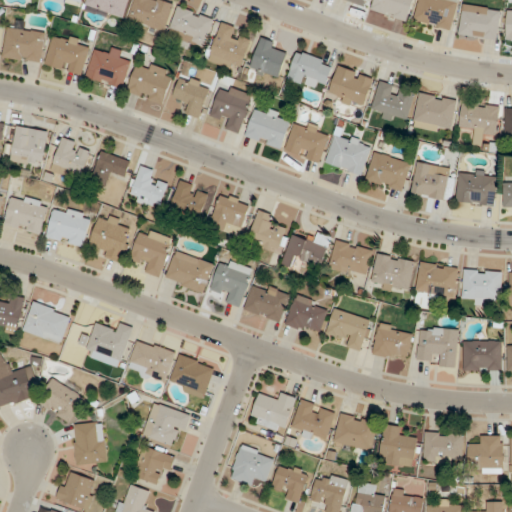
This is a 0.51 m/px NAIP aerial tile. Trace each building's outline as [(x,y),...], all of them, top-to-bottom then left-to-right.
[(130,0),(87,0),(86,5),(125,17),(130,0)] [(175,3),(166,0),(135,0),(128,19),(165,32),(175,3)] [(414,0),(375,0),(372,12),(409,21),(414,0)] [(452,30),(459,0),(419,0),(414,21),(452,30)] [(502,9),(464,3),(459,34),(497,40),(502,9)] [(169,36),(206,47),(215,17),(178,6),(169,36)] [(209,61),(241,71),(251,42),(232,36),(235,26),(221,21),(209,61)] [(5,58),(43,62),(46,30),(8,26),(5,58)] [(92,42),(55,32),(46,65),(83,74),(92,42)] [(288,56),(279,53),(283,44),(262,36),(250,67),(279,78),(288,56)] [(131,63),(122,60),(125,50),(108,45),(105,54),(94,51),(87,78),(123,89),(131,63)] [(316,88),(318,80),(328,84),(335,62),(298,50),(288,79),(316,88)] [(177,73),(148,62),(146,66),(138,63),(128,91),(164,105),(177,73)] [(328,97),(364,108),(375,76),(338,64),(328,97)] [(211,83),(180,75),(174,97),(185,100),(183,111),(203,116),(211,83)] [(416,91),(380,81),(372,114),(408,123),(416,91)] [(254,93),(221,84),(212,114),(230,119),(228,129),(243,133),(254,93)] [(458,98),(419,92),(414,127),(452,133),(458,98)] [(497,137),(501,105),(463,101),(460,131),(475,133),(473,144),(485,146),(486,135),(497,137)] [(286,113),(266,107),(264,114),(254,111),(246,137),(283,149),(291,124),(283,121),(286,113)] [(332,132),(298,119),(286,150),(320,163),(332,132)] [(44,166),(47,141),(36,139),(38,129),(14,126),(9,161),(44,166)] [(364,175),(374,143),(336,132),(326,164),(364,175)] [(74,172),(83,175),(92,148),(63,138),(51,171),(72,178),(74,172)] [(131,161),(103,151),(93,179),(110,185),(113,176),(124,181),(131,161)] [(367,182),(404,191),(412,161),(375,151),(367,182)] [(449,177),(451,167),(418,161),(412,194),(453,202),(457,179),(449,177)] [(167,186),(155,182),(158,172),(141,166),(131,198),(160,207),(167,186)] [(458,202),(494,205),(496,172),(460,169),(458,202)] [(170,209),(198,221),(210,191),(182,180),(170,209)] [(251,203),(221,192),(210,225),(240,235),(251,203)] [(6,225),(43,234),(50,202),(13,193),(6,225)] [(47,237),(84,247),(93,215),(56,204),(47,237)] [(289,231),(277,226),(280,218),(260,210),(247,241),(280,254),(289,231)] [(90,251),(123,262),(133,232),(123,229),(125,220),(103,212),(90,251)] [(174,238),(142,227),(132,256),(149,262),(146,271),(162,276),(174,238)] [(296,257),(323,265),(332,236),(314,230),(311,240),(293,234),(284,264),(293,266),(296,257)] [(375,249),(338,239),(330,269),(367,278),(375,249)] [(166,280),(205,293),(215,262),(176,250),(166,280)] [(416,260),(378,252),(371,285),(409,293),(416,260)] [(213,287),(232,293),(229,303),(242,307),(254,267),(222,257),(213,287)] [(455,298),(460,267),(421,261),(417,292),(455,298)] [(494,304),(494,298),(502,298),(503,270),(464,269),(464,303),(494,304)] [(262,288),(254,285),(244,310),(281,323),(292,294),(264,283),(262,288)] [(321,336),(331,306),(297,294),(287,324),(321,336)] [(11,303),(0,301),(0,328),(20,332),(26,298),(12,295),(11,303)] [(24,330),(62,344),(73,314),(35,300),(24,330)] [(374,320),(337,308),(330,330),(349,337),(346,345),(364,351),(374,320)] [(132,334),(98,322),(93,336),(85,333),(81,343),(89,346),(86,355),(121,367),(132,334)] [(409,361),(415,329),(380,323),(374,354),(409,361)] [(457,366),(460,329),(421,325),(418,362),(457,366)] [(128,371),(167,383),(177,350),(138,339),(128,371)] [(503,341),(464,341),(464,371),(503,371),(503,341)] [(0,407),(34,398),(31,386),(39,384),(34,366),(11,372),(4,348),(0,348),(0,407)] [(217,366),(181,353),(169,385),(205,398),(217,366)] [(40,401),(74,421),(88,398),(55,377),(40,401)] [(260,394),(251,421),(286,433),(298,397),(276,390),(273,399),(260,394)] [(327,443),(338,412),(302,400),(291,431),(327,443)] [(155,402),(144,436),(173,445),(178,430),(186,433),(192,414),(155,402)] [(335,443),(372,452),(379,421),(342,413),(335,443)] [(77,465),(109,462),(105,421),(73,424),(77,465)] [(381,464),(415,467),(417,439),(406,438),(407,427),(385,425),(381,464)] [(425,461),(464,462),(464,433),(426,432),(425,461)] [(481,473),(504,473),(503,435),(481,435),(481,444),(469,444),(470,464),(480,464),(481,473)] [(256,477),(268,481),(277,456),(242,444),(230,478),(253,486),(256,477)] [(164,466),(172,469),(176,456),(145,445),(135,476),(158,484),(164,466)] [(311,475),(284,462),(272,486),(281,490),(280,494),(298,503),(311,475)] [(100,482),(68,470),(58,499),(89,511),(100,482)] [(323,511),(327,511),(341,511),(351,480),(329,474),(327,482),(317,480),(312,499),(325,503),(323,511)] [(383,511),(386,496),(376,495),(378,484),(358,481),(353,511),(364,511),(365,511),(367,511),(383,511)] [(118,511),(155,511),(148,510),(154,492),(128,483),(118,511)] [(390,511),(422,511),(425,493),(393,489),(390,511)] [(427,511),(465,511),(466,500),(438,500),(438,507),(428,507),(427,511)] [(503,511),(503,502),(484,502),(484,511),(503,511)]
